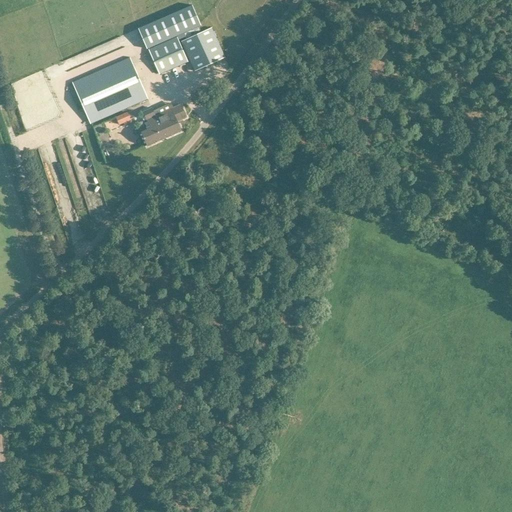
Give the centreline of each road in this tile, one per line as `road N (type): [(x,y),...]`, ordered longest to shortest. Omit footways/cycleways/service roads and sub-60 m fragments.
road 1 (unclassified): [(61,277),(187,148),(296,0)]
road 2 (track): [(0,90),(61,277)]
